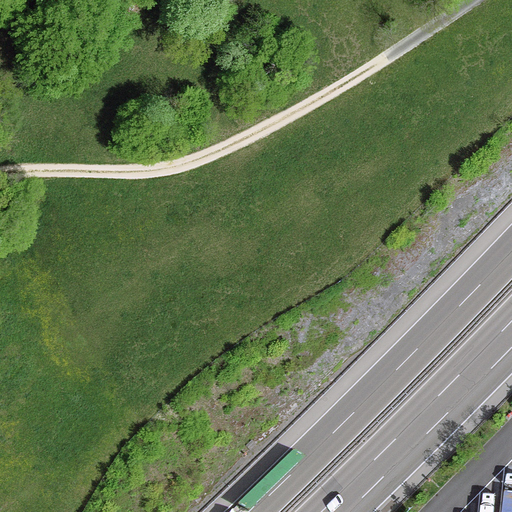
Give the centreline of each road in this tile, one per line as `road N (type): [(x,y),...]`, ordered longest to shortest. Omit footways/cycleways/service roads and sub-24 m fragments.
road 1 (track): [(0,173),(179,165),(387,57)]
road 2 (motorway): [(511,251),(251,511)]
road 3 (motorway): [(333,511),(511,333)]
